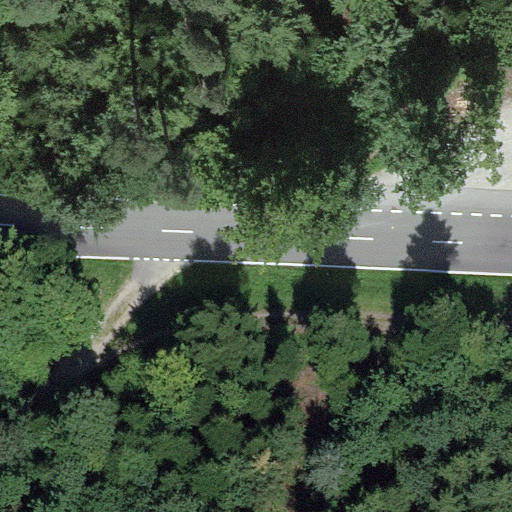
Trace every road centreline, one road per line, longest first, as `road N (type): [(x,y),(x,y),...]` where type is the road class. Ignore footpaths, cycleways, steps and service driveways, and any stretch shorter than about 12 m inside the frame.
road 1 (track): [(15,410),(175,333),(226,322),(511,334)]
road 2 (secondary): [(511,243),(0,223)]
road 3 (track): [(147,229),(140,273),(119,309),(0,421)]
